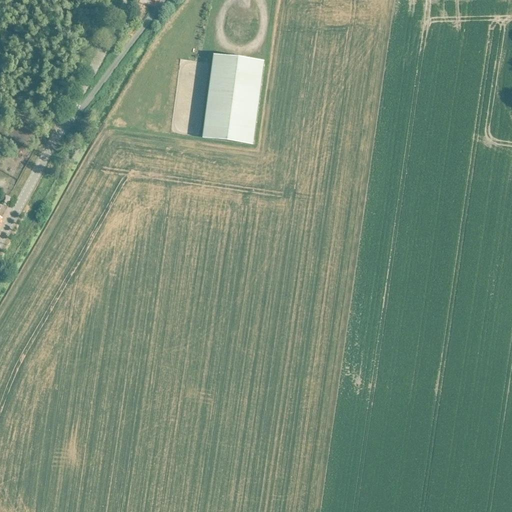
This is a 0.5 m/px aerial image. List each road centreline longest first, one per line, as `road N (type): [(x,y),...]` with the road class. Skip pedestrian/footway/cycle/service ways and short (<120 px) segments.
road 1 (unclassified): [(64,124),(163,0)]
road 2 (unclassified): [(64,124),(127,0)]
road 3 (unclassified): [(0,238),(64,124)]
